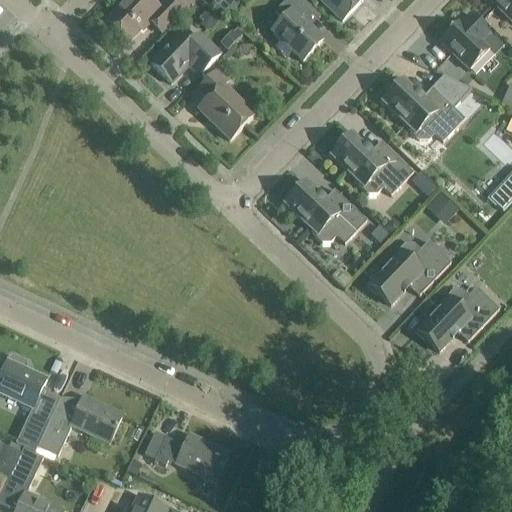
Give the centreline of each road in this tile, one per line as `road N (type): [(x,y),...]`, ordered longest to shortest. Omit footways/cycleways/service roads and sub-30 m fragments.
road 1 (residential): [(368,416),(338,437),(272,434),(0,307)]
road 2 (residential): [(231,206),(438,0)]
road 3 (residential): [(368,416),(381,395),(379,364),(361,328),(231,206)]
road 4 (residential): [(231,206),(52,36)]
